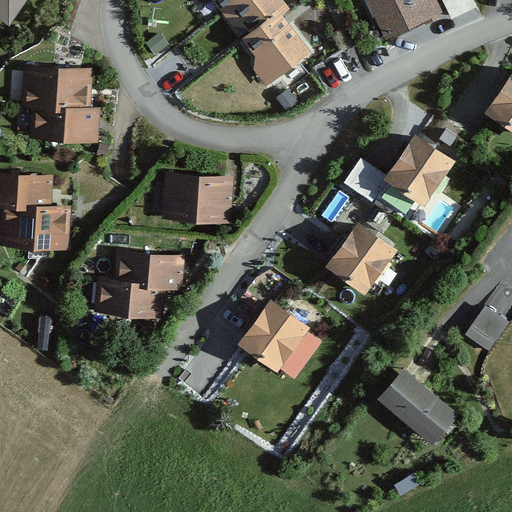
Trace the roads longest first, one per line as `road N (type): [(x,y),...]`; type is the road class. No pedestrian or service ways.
road 1 (residential): [(321,124),(301,175),(161,377)]
road 2 (residential): [(321,124),(280,139),(238,141),(174,122),(129,65),(118,0)]
road 3 (residential): [(511,23),(383,82),(321,124)]
